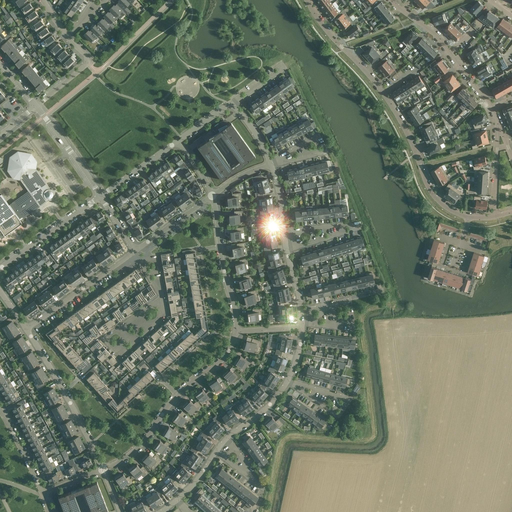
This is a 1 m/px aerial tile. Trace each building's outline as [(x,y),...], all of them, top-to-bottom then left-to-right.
[(125,0),(118,0),(119,1),(117,4),(126,13),(128,10),(126,7),(129,3),(125,0)] [(332,4),(329,0),(328,0),(321,6),(324,10),(332,4)] [(376,0),(366,0),(362,4),(366,8),(376,0)] [(435,6),(431,1),(431,0),(423,0),(419,4),(423,9),(425,6),(428,9),(435,6)] [(478,1),(470,10),(478,17),(482,12),(480,10),(483,6),(478,1)] [(26,2),(20,5),(22,8),(18,11),(22,16),(25,13),(31,9),(33,8),(29,3),(27,4),(26,2)] [(70,2),(67,6),(74,11),(75,10),(76,11),(78,8),(70,2)] [(374,8),(378,13),(385,6),(382,2),(374,8)] [(126,13),(117,4),(115,6),(113,5),(109,9),(111,11),(116,16),(117,16),(120,12),(123,15),(126,13)] [(328,14),(335,8),(332,4),(324,10),(328,14)] [(73,13),(74,11),(67,6),(63,11),(66,12),(66,13),(66,14),(67,14),(67,15),(68,14),(72,17),(74,13),(73,13)] [(378,13),(381,16),(389,10),(385,6),(378,13)] [(328,14),(331,19),(339,13),(335,8),(328,14)] [(31,9),(25,13),(27,15),(25,17),(29,22),(38,15),(35,10),(33,12),(31,9)] [(349,17),(345,12),(346,11),(345,9),(339,13),(340,16),(334,20),(338,26),(339,25),(349,17)] [(381,16),(384,20),(392,14),(389,10),(381,16)] [(111,11),(109,13),(108,12),(103,16),(105,18),(105,17),(111,23),(114,19),(115,20),(118,17),(117,16),(116,16),(111,11)] [(487,25),(494,15),(489,11),(485,16),(482,14),(478,18),(487,25)] [(395,19),(392,14),(384,20),(388,25),(395,19)] [(448,23),(444,14),(433,18),(436,25),(440,23),(441,26),(448,23)] [(499,18),(494,15),(487,25),(492,29),(499,18)] [(349,17),(339,25),(342,30),(351,23),(353,26),(359,21),(357,19),(353,21),(350,16),(349,17)] [(14,21),(10,17),(5,22),(9,25),(14,21)] [(105,17),(105,18),(103,20),(102,19),(98,23),(105,30),(108,26),(111,29),(114,26),(111,23),(105,17)] [(36,31),(37,30),(42,26),(44,25),(41,19),(38,21),(37,18),(31,22),(33,25),(32,25),(36,31)] [(502,29),(507,22),(503,19),(497,26),(502,29)] [(511,25),(507,22),(502,29),(506,33),(511,25)] [(98,23),(96,25),(95,24),(94,25),(93,24),(90,28),(91,29),(98,36),(98,35),(101,32),(102,33),(105,30),(98,23)] [(451,23),(444,30),(448,33),(455,27),(454,27),(451,23)] [(455,27),(448,33),(452,37),(458,30),(461,28),(457,24),(454,27),(455,27)] [(347,33),(351,38),(355,34),(356,35),(361,31),(357,25),(347,33)] [(41,38),(42,37),(47,34),(49,32),(46,27),(44,29),(42,26),(37,30),(38,32),(38,33),(41,38)] [(458,30),(452,37),(456,41),(462,34),(462,35),(465,32),(464,31),(461,28),(458,30)] [(91,29),(89,31),(88,30),(84,34),(86,37),(86,38),(86,39),(87,39),(88,39),(91,42),(94,38),(95,39),(98,36),(98,35),(98,36),(91,29)] [(407,46),(401,52),(404,55),(413,46),(410,43),(417,36),(417,35),(417,34),(414,31),(414,32),(413,31),(409,35),(408,34),(405,38),(406,38),(403,42),(407,46)] [(0,40),(0,41),(2,43),(4,41),(9,37),(10,35),(8,33),(7,35),(5,37),(1,32),(0,33),(0,40)] [(41,38),(40,39),(42,41),(43,41),(47,46),(55,40),(56,39),(54,36),(53,37),(51,35),(49,36),(47,34),(42,37),(41,38)] [(12,44),(14,43),(10,38),(1,46),(4,51),(5,50),(12,44)] [(427,42),(423,38),(416,45),(420,49),(427,42)] [(368,58),(376,51),(378,49),(374,45),(376,43),(374,41),(367,43),(371,47),(364,54),(368,58)] [(56,45),(54,42),(48,48),(50,50),(50,51),(54,55),(55,54),(57,52),(60,49),(62,47),(58,43),(56,45)] [(430,45),(427,42),(420,49),(424,52),(430,45)] [(5,50),(8,54),(15,48),(12,44),(5,50)] [(434,49),(430,45),(424,52),(427,56),(434,49)] [(15,48),(8,54),(12,58),(19,52),(22,50),(18,46),(15,48)] [(478,47),(467,54),(470,59),(481,53),(478,47)] [(61,61),(62,61),(64,58),(67,56),(68,54),(64,50),(62,51),(60,49),(55,54),(58,56),(57,57),(61,61)] [(368,58),(372,63),(381,55),(381,54),(384,52),(383,51),(381,52),(378,49),(376,51),(368,58)] [(438,53),(434,49),(427,56),(431,60),(438,53)] [(22,56),(19,52),(12,58),(15,62),(22,56)] [(481,53),(470,59),(473,65),(481,60),(483,62),(489,59),(487,56),(484,58),(481,53)] [(15,62),(15,63),(19,67),(20,65),(22,68),(25,65),(30,61),(31,60),(26,54),(23,57),(22,56),(15,62)] [(382,65),(379,67),(382,72),(393,63),(389,59),(390,58),(388,55),(385,58),(380,62),(382,65)] [(69,58),(67,56),(64,58),(62,61),(61,61),(67,68),(75,61),(71,56),(69,58)] [(437,63),(435,60),(430,65),(436,72),(437,71),(446,64),(443,59),(437,63)] [(393,63),(382,72),(386,76),(389,74),(391,76),(397,72),(394,70),(397,68),(393,63)] [(25,74),(32,68),(29,64),(21,70),(25,75),(26,74),(25,74)] [(450,69),(446,64),(437,71),(441,75),(450,69)] [(487,65),(477,71),(477,72),(478,75),(479,75),(481,77),(485,75),(487,78),(493,74),(487,65)] [(29,78),(36,73),(32,68),(25,74),(26,74),(29,78)] [(29,78),(32,82),(39,77),(36,73),(29,78)] [(32,82),(36,86),(36,87),(43,81),(46,79),(43,75),(40,77),(39,77),(32,82)] [(456,80),(453,75),(444,81),(447,86),(448,86),(456,80)] [(419,76),(414,79),(419,87),(420,89),(425,86),(419,76)] [(286,78),(282,81),(289,89),(294,86),(294,85),(295,84),(293,79),(290,81),(288,79),(288,78),(289,78),(288,78),(286,79),(286,78)] [(414,79),(410,81),(415,90),(416,92),(420,89),(419,87),(414,79)] [(460,84),(456,80),(448,86),(447,86),(446,87),(449,92),(460,84)] [(36,87),(36,86),(35,87),(39,91),(42,89),(43,90),(48,86),(47,84),(46,85),(43,81),(36,87)] [(279,86),(284,93),(289,89),(282,81),(279,83),(280,85),(279,86)] [(410,81),(406,84),(411,92),(415,90),(410,81)] [(510,90),(506,82),(501,85),(506,93),(510,90)] [(406,84),(401,87),(406,95),(408,97),(412,94),(411,92),(406,84)] [(279,96),(284,93),(279,86),(278,86),(277,85),(273,87),(279,96)] [(506,93),(501,85),(497,87),(501,95),(506,93)] [(275,99),(279,96),(273,87),(270,90),(271,91),(270,92),(275,99)] [(401,87),(397,90),(402,98),(404,100),(408,97),(406,95),(401,87)] [(501,95),(497,87),(492,90),(497,98),(501,95)] [(463,88),(454,97),(459,101),(460,99),(467,92),(463,88)] [(397,90),(392,93),(399,103),(404,100),(402,98),(397,90)] [(264,94),(271,104),(276,101),(275,99),(270,92),(268,93),(267,91),(264,94)] [(460,99),(459,101),(462,104),(464,103),(470,96),(467,92),(460,99)] [(452,93),(447,99),(449,101),(455,95),(452,93)] [(267,107),(271,104),(264,94),(261,96),(262,98),(260,99),(267,107)] [(464,103),(462,104),(466,108),(467,106),(468,106),(474,99),(470,96),(464,103)] [(255,101),(261,109),(262,111),(267,107),(260,99),(259,100),(258,98),(255,101)] [(467,106),(466,108),(470,112),(478,103),(474,99),(468,106),(467,106)] [(256,113),(261,109),(255,101),(251,103),(252,105),(251,106),(252,107),(249,109),(252,113),(255,111),(256,113)] [(417,105),(407,112),(411,117),(418,111),(419,111),(421,110),(417,105)] [(511,111),(511,105),(503,109),(503,110),(504,112),(505,114),(511,111)] [(418,111),(411,117),(413,121),(421,115),(419,111),(418,111)] [(421,115),(413,121),(417,125),(424,120),(426,119),(424,115),(423,114),(421,115)] [(475,129),(482,127),(480,123),(486,121),(486,120),(487,119),(485,115),(484,116),(484,115),(479,117),(478,116),(474,117),(475,119),(472,120),(475,129)] [(302,120),(307,130),(308,129),(309,131),(316,127),(314,122),(310,123),(307,118),(302,120)] [(296,122),(297,123),(303,134),(307,132),(306,130),(307,130),(302,120),(302,119),(296,122)] [(218,128),(220,131),(221,129),(227,125),(223,120),(218,124),(218,123),(214,126),(217,129),(218,128)] [(427,127),(421,130),(423,135),(436,129),(432,121),(425,124),(427,127)] [(231,123),(227,125),(221,129),(220,131),(243,164),(255,156),(231,123)] [(297,123),(292,126),(297,135),(298,134),(299,136),(303,134),(297,123)] [(297,135),(292,126),(287,129),(293,140),(297,138),(296,136),(297,135)] [(293,140),(287,129),(286,127),(281,130),(287,141),(288,140),(289,142),(293,140)] [(432,141),(439,138),(436,129),(423,135),(426,140),(431,138),(432,141)] [(479,129),(471,131),(471,134),(473,134),(474,139),(487,136),(486,130),(480,132),(479,129)] [(286,141),(287,141),(281,130),(276,133),(278,136),(283,145),(287,143),(286,141)] [(278,136),(273,138),(273,140),(271,141),(273,146),(276,145),(277,146),(278,145),(279,147),(283,145),(278,136)] [(476,145),(472,146),(473,149),(479,148),(478,145),(489,142),(487,136),(474,139),(476,145)] [(233,172),(209,139),(197,147),(221,180),(233,172)] [(445,142),(444,141),(438,144),(438,143),(427,148),(427,149),(426,150),(428,154),(429,153),(430,154),(434,152),(435,153),(439,151),(438,150),(442,148),(440,144),(445,142)] [(31,153),(18,151),(10,157),(8,170),(13,178),(20,179),(28,191),(9,205),(1,194),(0,195),(0,234),(2,233),(5,236),(22,223),(20,220),(39,206),(48,200),(49,200),(50,200),(51,199),(52,199),(53,198),(54,198),(54,197),(55,196),(55,195),(55,193),(55,192),(54,191),(54,190),(53,190),(52,189),(51,189),(50,188),(50,187),(36,168),(37,161),(31,153)] [(175,172),(176,174),(182,170),(187,167),(178,154),(173,158),(181,168),(175,172)] [(474,159),(472,159),(472,160),(473,167),(474,171),(481,169),(480,165),(487,164),(485,156),(474,159)] [(322,164),(321,164),(323,172),(332,170),(330,160),(322,162),(322,164)] [(163,165),(170,175),(174,172),(167,162),(163,165)] [(315,163),(317,174),(323,172),(321,164),(319,164),(319,162),(315,163)] [(159,168),(164,176),(166,178),(170,175),(163,165),(159,168)] [(306,177),(312,175),(310,167),(308,167),(308,165),(304,166),(306,177)] [(444,170),(441,165),(431,171),(434,176),(444,170)] [(187,167),(182,170),(191,182),(196,179),(187,167)] [(164,176),(159,168),(154,172),(159,179),(164,176)] [(295,179),(301,178),(299,170),(297,170),(296,168),(292,169),(295,179)] [(295,179),(292,169),(288,170),(289,172),(287,172),(288,174),(285,175),(286,180),(289,179),(289,181),(295,179)] [(434,176),(436,181),(447,175),(444,170),(434,176)] [(155,182),(159,179),(154,172),(149,175),(150,175),(153,180),(151,181),(155,187),(157,185),(155,182)] [(261,175),(258,176),(252,177),(254,182),(257,182),(258,187),(268,185),(268,183),(269,183),(267,178),(262,180),(261,175)] [(436,181),(439,186),(450,180),(447,175),(436,181)] [(139,183),(146,192),(150,189),(152,192),(154,190),(149,183),(147,184),(143,180),(144,180),(143,179),(139,183)] [(203,193),(197,182),(194,183),(194,185),(195,187),(194,188),(196,192),(193,193),(191,194),(194,198),(195,197),(203,193)] [(134,186),(139,193),(141,196),(146,192),(139,183),(134,186)] [(457,189),(449,183),(445,189),(448,191),(444,196),(449,199),(457,189)] [(268,186),(268,185),(258,187),(256,188),(257,192),(255,193),(256,197),(257,197),(263,195),(263,192),(271,190),(270,186),(268,186)] [(135,196),(139,193),(134,186),(130,189),(135,196)] [(179,194),(181,196),(187,205),(192,201),(189,197),(191,195),(186,187),(184,189),(185,190),(179,194)] [(125,192),(122,194),(125,198),(128,196),(131,199),(135,196),(130,189),(125,192)] [(449,199),(454,203),(458,198),(461,200),(465,195),(457,189),(449,199)] [(241,199),(241,192),(232,194),(232,197),(227,198),(228,198),(228,200),(227,200),(227,207),(234,206),(234,205),(238,205),(238,199),(241,199)] [(125,198),(122,194),(114,199),(119,207),(124,204),(122,200),(125,198)] [(262,205),(272,203),(272,202),(273,201),(272,197),(264,199),(263,195),(257,197),(258,200),(261,199),(262,205)] [(187,205),(181,196),(176,200),(175,199),(173,201),(177,206),(179,204),(182,208),(187,205)] [(474,200),(476,200),(476,208),(487,209),(488,201),(481,200),(481,197),(474,196),(474,200)] [(177,206),(173,201),(172,201),(171,200),(165,204),(166,207),(172,215),(177,212),(174,208),(177,206)] [(260,211),(260,214),(266,214),(266,210),(274,209),(273,205),(272,205),(272,203),(262,205),(263,211),(260,211)] [(157,209),(162,216),(164,215),(167,219),(172,215),(166,207),(161,210),(161,209),(160,210),(158,208),(157,209)] [(152,217),(158,226),(163,222),(160,218),(162,216),(157,209),(154,211),(156,214),(152,217)] [(298,222),(302,221),(301,211),(301,209),(295,209),(295,213),(292,213),(293,219),(296,218),(296,220),(298,220),(298,222)] [(242,216),(242,210),(234,211),(234,214),(229,215),(230,215),(230,217),(228,217),(229,224),(235,224),(235,223),(239,222),(239,223),(240,223),(239,217),(242,216)] [(105,218),(100,211),(93,216),(92,216),(95,221),(99,219),(100,221),(105,218)] [(129,212),(124,215),(131,226),(131,225),(137,222),(135,219),(134,220),(129,212)] [(266,214),(260,214),(261,217),(264,217),(264,223),(274,222),(274,220),(275,220),(275,216),(267,217),(266,214)] [(153,229),(158,226),(152,217),(147,221),(146,220),(144,222),(147,227),(150,225),(153,229)] [(90,218),(85,221),(90,228),(95,225),(90,218)] [(90,228),(85,221),(81,224),(86,232),(90,228)] [(262,233),(268,232),(268,229),(276,228),(276,224),(274,224),(274,222),(264,223),(261,223),(261,229),(262,233)] [(86,232),(81,224),(76,228),(81,235),(83,237),(88,234),(86,232)] [(144,236),(137,225),(132,228),(139,239),(144,236)] [(116,237),(110,226),(105,230),(110,237),(112,240),(116,237)] [(243,233),(243,227),(235,227),(235,231),(230,231),(230,232),(231,232),(231,234),(229,234),(230,241),(237,240),(236,239),(241,239),(241,233),(243,233)] [(76,228),(72,231),(77,238),(81,235),(76,228)] [(77,238),(72,231),(67,234),(73,241),(77,238)] [(268,232),(262,233),(262,236),(263,242),(266,242),(266,241),(276,240),(276,238),(277,238),(276,234),(268,235),(268,232)] [(67,234),(63,237),(68,244),(70,246),(70,247),(75,244),(73,241),(67,234)] [(357,239),(356,240),(359,250),(364,248),(361,236),(356,238),(357,239)] [(68,244),(63,237),(59,240),(64,247),(65,249),(70,246),(68,244)] [(359,250),(356,240),(354,240),(353,239),(350,240),(353,252),(359,250)] [(59,240),(54,243),(61,253),(66,250),(65,249),(64,247),(59,240)] [(264,248),(264,251),(270,250),(270,247),(278,246),(277,242),(276,242),(276,240),(266,241),(266,242),(267,247),(264,248)] [(348,254),(353,252),(350,240),(346,241),(346,243),(345,243),(348,254)] [(445,243),(439,241),(434,240),(433,245),(443,248),(445,243)] [(124,250),(120,242),(115,245),(117,249),(114,251),(116,255),(124,250)] [(245,248),(244,242),(236,244),(237,247),(232,248),(233,248),(233,250),(231,251),(233,257),(239,256),(239,255),(243,254),(243,255),(244,255),(243,249),(245,248)] [(339,243),(342,255),(348,254),(345,243),(343,244),(343,242),(339,243)] [(61,253),(54,243),(50,247),(54,253),(52,254),(56,260),(58,258),(57,256),(61,253)] [(342,255),(339,243),(335,244),(335,246),(334,247),(336,255),(337,257),(342,255)] [(328,247),(331,257),(336,255),(334,247),(332,247),(332,245),(328,247)] [(433,245),(431,250),(442,253),(443,248),(433,245)] [(107,249),(102,253),(108,261),(113,258),(110,254),(113,252),(109,247),(106,248),(107,249)] [(325,258),(331,257),(328,247),(324,248),(324,250),(323,250),(325,258)] [(186,259),(196,257),(195,252),(192,252),(192,249),(182,251),(183,254),(185,253),(186,259)] [(321,249),(317,250),(320,260),(320,261),(326,260),(325,258),(323,250),(321,251),(321,249)] [(270,250),(264,251),(265,255),(268,254),(269,260),(279,258),(279,256),(280,256),(279,252),(271,254),(270,250)] [(315,262),(320,260),(317,250),(313,251),(313,253),(312,254),(315,262)] [(431,250),(429,254),(440,258),(442,253),(431,250)] [(39,254),(44,262),(46,264),(50,261),(51,262),(53,260),(49,254),(47,256),(44,251),(39,254)] [(309,264),(315,262),(312,254),(310,254),(310,252),(306,253),(309,264)] [(485,256),(480,254),(474,252),(472,257),(483,261),(485,256)] [(108,261),(102,253),(97,256),(97,255),(94,257),(98,262),(100,261),(103,265),(108,261)] [(163,268),(174,267),(173,263),(169,264),(168,256),(172,255),(172,253),(161,254),(162,262),(166,261),(166,264),(162,265),(163,268)] [(309,264),(306,253),(302,255),(303,257),(301,257),(301,259),(298,260),(300,265),(303,264),(304,267),(310,265),(309,264)] [(39,254),(35,257),(40,265),(44,262),(39,254)] [(428,259),(438,263),(440,258),(429,254),(428,259)] [(92,260),(87,263),(94,272),(98,268),(96,264),(98,262),(94,257),(93,255),(90,257),(92,260)] [(35,257),(30,261),(37,270),(42,267),(40,265),(35,257)] [(471,262),(481,266),(483,261),(472,257),(471,262)] [(248,264),(247,258),(239,260),(240,263),(235,264),(235,265),(236,264),(236,267),(235,267),(236,274),(243,272),(242,271),(246,270),(247,271),(247,270),(246,264),(248,264)] [(279,258),(269,260),(271,266),(268,266),(269,270),(275,268),(274,265),(282,263),(281,259),(280,259),(279,258)] [(26,264),(31,271),(32,273),(37,270),(30,261),(26,264)] [(469,267),(480,271),(481,266),(471,262),(469,267)] [(94,272),(87,263),(83,267),(81,264),(78,266),(79,268),(83,273),(86,271),(89,275),(94,272)] [(27,274),(31,271),(26,264),(21,267),(27,274)] [(428,266),(426,272),(430,273),(428,278),(433,279),(437,268),(432,266),(432,267),(428,266)] [(21,267),(17,270),(22,277),(27,274),(21,267)] [(165,282),(172,281),(170,271),(175,270),(174,267),(163,268),(164,272),(168,272),(168,275),(164,275),(165,282)] [(468,272),(478,276),(480,271),(469,267),(468,272)] [(77,270),(73,274),(79,282),(84,279),(81,275),(83,273),(79,268),(77,270)] [(276,272),(275,268),(269,270),(270,274),(273,273),(274,278),(284,275),(284,274),(285,273),(283,269),(276,272)] [(437,268),(433,279),(438,280),(442,270),(437,268)] [(135,269),(131,272),(136,280),(141,277),(142,278),(144,276),(141,271),(138,273),(135,269)] [(17,270),(13,273),(18,280),(20,283),(24,280),(22,277),(17,270)] [(442,270),(438,280),(443,282),(446,271),(442,270)] [(79,282),(73,274),(71,271),(64,277),(65,278),(69,283),(71,282),(74,286),(79,282)] [(446,271),(443,282),(448,284),(451,273),(446,271)] [(126,275),(132,283),(136,280),(131,272),(126,275)] [(366,276),(369,286),(372,285),(372,284),(374,283),(372,272),(365,274),(366,276)] [(13,273),(8,276),(13,284),(18,280),(13,273)] [(252,279),(250,273),(243,276),(244,279),(239,280),(239,281),(240,280),(241,283),(239,283),(241,290),(247,288),(247,287),(251,285),(251,286),(250,280),(252,279)] [(451,273),(448,284),(453,285),(456,275),(451,273)] [(122,279),(128,286),(132,283),(126,275),(122,279)] [(285,277),(284,275),(274,278),(271,279),(273,285),(274,288),(280,286),(279,283),(287,280),(286,276),(285,277)] [(456,275),(453,285),(458,287),(461,276),(456,275)] [(15,286),(13,284),(8,276),(4,280),(6,283),(3,285),(9,292),(12,290),(11,289),(15,286)] [(462,288),(462,289),(466,277),(466,278),(461,276),(458,287),(462,288)] [(467,290),(471,279),(466,277),(462,289),(467,290)] [(63,281),(58,284),(64,293),(69,289),(66,285),(69,283),(65,278),(62,280),(63,281)] [(128,286),(122,279),(118,282),(123,290),(125,292),(129,289),(128,286)] [(172,281),(165,282),(167,289),(171,289),(171,292),(167,292),(168,296),(179,294),(178,291),(174,291),(172,281)] [(123,290),(118,282),(113,285),(119,293),(123,290)] [(322,286),(324,297),(328,296),(328,294),(329,294),(327,285),(327,283),(321,284),(321,286),(322,286)] [(64,293),(58,284),(53,288),(51,284),(49,286),(54,294),(56,292),(59,296),(64,293)] [(119,293),(113,285),(109,288),(114,296),(119,293)] [(156,295),(150,285),(147,287),(150,291),(144,295),(141,292),(138,294),(144,303),(147,301),(145,297),(148,296),(150,299),(156,295)] [(41,292),(43,295),(50,303),(55,300),(52,296),(54,294),(49,286),(41,292)] [(278,290),(279,296),(289,293),(289,292),(290,292),(289,287),(281,289),(280,286),(274,288),(275,291),(278,290)] [(114,296),(109,288),(104,291),(110,299),(112,302),(116,299),(114,296)] [(312,298),(318,297),(316,288),(310,289),(311,291),(307,292),(307,291),(308,297),(312,296),(313,298),(312,298)] [(257,295),(255,289),(248,292),(249,295),(244,296),(244,297),(245,296),(246,299),(244,299),(246,306),(252,304),(252,303),(256,302),(256,301),(260,300),(258,295),(257,295)] [(110,299),(104,291),(100,294),(106,302),(110,299)] [(278,305),(284,304),(284,301),(292,299),(291,295),(290,295),(289,293),(279,296),(276,296),(277,302),(278,305)] [(106,302),(100,294),(96,297),(101,305),(106,302)] [(144,303),(138,294),(135,296),(137,300),(131,304),(128,300),(126,302),(129,306),(133,311),(139,307),(136,304),(139,302),(141,305),(144,303)] [(179,294),(168,296),(168,300),(173,299),(173,302),(169,303),(170,310),(181,308),(181,306),(176,306),(175,299),(180,298),(179,294)] [(45,307),(50,303),(43,295),(39,298),(38,297),(36,299),(39,304),(42,303),(45,307)] [(103,308),(101,305),(96,297),(91,301),(97,308),(98,311),(103,308)] [(34,302),(29,305),(35,314),(40,310),(37,306),(39,304),(36,299),(33,301),(34,302)] [(97,308),(91,301),(87,304),(93,312),(97,308)] [(30,317),(35,314),(29,305),(28,304),(23,307),(22,307),(20,308),(25,315),(27,313),(30,317)] [(93,312),(87,304),(82,307),(88,315),(93,312)] [(285,307),(284,304),(278,305),(278,308),(281,308),(282,314),(292,313),(292,311),(293,311),(293,307),(285,307)] [(118,308),(115,310),(121,319),(125,317),(122,314),(125,312),(127,315),(133,311),(129,306),(121,312),(118,308)] [(88,315),(82,307),(78,310),(84,318),(88,315)] [(181,308),(170,310),(171,317),(175,317),(175,319),(172,322),(169,319),(166,322),(174,330),(177,328),(174,324),(179,320),(177,312),(182,311),(181,308)] [(260,314),(260,308),(252,309),(253,312),(248,313),(249,313),(249,315),(247,316),(247,322),(254,322),(254,320),(258,320),(258,321),(259,320),(258,314),(260,314)] [(84,318),(78,310),(74,313),(79,321),(84,318)] [(118,322),(121,319),(115,310),(112,312),(114,316),(108,321),(106,317),(103,318),(106,322),(110,328),(116,323),(113,320),(116,318),(118,322)] [(79,321),(74,313),(69,316),(75,324),(79,321)] [(292,314),(292,313),(282,314),(282,319),(279,320),(280,323),(286,322),(286,319),(294,319),(293,314),(292,314)] [(75,324),(69,316),(65,319),(68,324),(68,325),(70,328),(75,324)] [(200,317),(202,328),(208,330),(206,316),(200,317)] [(65,319),(57,325),(60,330),(68,325),(68,324),(65,319)] [(6,332),(15,327),(12,321),(8,324),(6,322),(0,325),(0,327),(1,329),(3,327),(6,332)] [(95,324),(93,326),(92,327),(99,336),(102,334),(99,330),(102,328),(104,332),(110,328),(106,322),(98,328),(95,324)] [(174,330),(166,322),(163,324),(166,328),(164,330),(161,327),(156,331),(160,336),(168,329),(171,333),(174,330)] [(60,330),(57,325),(46,333),(55,334),(60,330)] [(15,327),(6,332),(10,337),(7,339),(9,342),(11,340),(16,337),(14,334),(19,332),(15,327)] [(95,338),(99,336),(92,327),(91,328),(89,329),(92,333),(85,337),(83,333),(79,336),(86,345),(93,340),(91,337),(93,335),(95,338)] [(208,330),(202,328),(194,335),(198,339),(208,330)] [(148,338),(145,341),(153,349),(156,347),(153,343),(158,338),(161,342),(163,340),(160,336),(156,331),(151,336),(153,339),(151,341),(148,338)] [(187,336),(194,343),(198,339),(194,335),(191,332),(187,336)] [(55,334),(46,333),(55,343),(59,339),(61,337),(58,334),(56,336),(55,334)] [(282,338),(281,343),(291,345),(291,344),(292,344),(293,340),(285,338),(285,335),(279,334),(279,337),(282,338)] [(320,346),(320,344),(321,335),(314,334),(314,335),(315,335),(315,337),(311,336),(310,342),(311,342),(311,341),(314,342),(313,346),(320,346)] [(187,336),(183,339),(190,347),(194,343),(187,336)] [(13,342),(16,347),(25,342),(22,337),(18,339),(16,337),(11,340),(12,343),(13,342)] [(186,350),(190,347),(183,339),(181,337),(177,341),(179,343),(186,350)] [(261,341),(252,338),(251,341),(246,340),(247,341),(246,343),(245,342),(243,349),(249,351),(249,349),(253,351),(254,351),(257,352),(261,341)] [(59,339),(55,343),(61,351),(66,347),(66,346),(59,339)] [(93,345),(90,348),(92,351),(96,348),(98,350),(100,353),(97,356),(99,359),(108,351),(105,348),(102,351),(100,349),(103,346),(98,341),(93,345)] [(153,349),(145,341),(143,343),(145,346),(143,349),(140,346),(135,350),(139,355),(147,348),(150,352),(153,349)] [(25,342),(16,347),(19,352),(17,354),(19,357),(20,356),(20,355),(26,352),(24,349),(28,347),(25,342)] [(179,343),(175,347),(182,354),(186,350),(179,343)] [(275,351),(282,353),(282,350),(291,352),(291,347),(290,347),(291,345),(281,343),(279,349),(276,349),(275,351)] [(61,351),(65,355),(72,348),(69,344),(66,346),(66,347),(61,351)] [(182,354),(175,347),(171,350),(178,357),(182,354)] [(72,348),(65,355),(69,359),(76,352),(72,348)] [(127,357),(124,360),(132,368),(135,366),(132,362),(138,357),(141,360),(143,359),(139,355),(135,350),(130,355),(132,358),(130,360),(127,357)] [(178,357),(171,350),(167,354),(174,361),(178,357)] [(110,354),(108,351),(99,359),(102,361),(105,358),(112,366),(113,365),(117,362),(112,356),(109,359),(107,357),(110,354)] [(278,355),(275,361),(285,365),(286,363),(287,364),(288,360),(281,356),(282,353),(275,351),(275,354),(278,355)] [(23,358),(26,363),(35,357),(32,352),(27,355),(26,352),(20,355),(20,356),(22,358),(23,358)] [(76,352),(69,359),(72,363),(80,356),(76,352)] [(170,365),(174,361),(167,354),(165,352),(161,355),(163,358),(170,365)] [(253,359),(246,355),(244,358),(240,356),(241,356),(239,358),(238,357),(234,363),(240,367),(240,366),(244,368),(244,369),(247,363),(250,365),(253,359)] [(80,356),(72,363),(76,367),(83,360),(80,356)] [(35,357),(26,363),(29,368),(28,368),(30,371),(35,368),(34,365),(38,362),(35,357)] [(166,368),(170,365),(163,358),(159,361),(166,368)] [(83,360),(76,367),(80,371),(82,369),(84,372),(85,373),(92,366),(85,359),(83,360)] [(132,368),(124,360),(122,362),(124,365),(122,368),(119,364),(116,368),(113,365),(112,366),(109,369),(113,374),(114,376),(115,376),(118,373),(118,374),(126,367),(129,371),(132,368)] [(155,365),(152,367),(156,371),(158,369),(161,372),(166,368),(159,361),(155,365)] [(285,365),(275,361),(273,366),(270,365),(269,368),(274,371),(276,368),(284,371),(285,367),(284,366),(285,365)] [(305,376),(311,377),(314,368),(313,368),(314,366),(309,365),(309,367),(308,367),(307,369),(304,368),(304,367),(303,372),(306,373),(306,376),(305,375),(305,376)] [(35,368),(30,371),(31,374),(32,373),(35,378),(44,373),(41,367),(37,370),(35,368)] [(90,383),(98,376),(99,375),(92,367),(86,374),(88,377),(87,378),(90,383)] [(274,371),(269,368),(268,370),(270,372),(267,377),(276,383),(277,381),(277,382),(280,378),(273,374),(274,371)] [(316,380),(319,370),(314,368),(311,377),(313,378),(313,379),(316,380)] [(142,372),(144,375),(151,382),(155,378),(148,371),(146,369),(142,372)] [(227,370),(222,375),(227,379),(228,379),(231,382),(232,381),(234,383),(237,380),(238,381),(242,376),(236,370),(233,372),(230,369),(230,370),(229,371),(227,370)] [(322,380),(325,372),(319,370),(316,380),(320,381),(321,380),(322,380)] [(47,378),(44,373),(35,378),(38,383),(36,385),(38,388),(45,384),(43,380),(47,378)] [(333,383),(336,375),(330,373),(327,383),(331,384),(331,383),(333,383)] [(151,382),(144,375),(140,378),(147,386),(151,382)] [(261,380),(259,383),(264,386),(266,384),(273,388),(276,385),(275,384),(276,383),(267,377),(264,375),(261,380)] [(94,387),(101,380),(98,376),(90,383),(94,387)] [(341,376),(338,386),(342,387),(342,386),(344,387),(345,383),(349,384),(350,379),(351,379),(341,376)] [(0,382),(0,387),(0,388),(11,382),(8,377),(5,379),(0,382)] [(140,378),(136,382),(143,389),(147,386),(140,378)] [(220,383),(217,379),(217,380),(215,381),(214,380),(208,383),(212,389),(213,388),(216,392),(215,392),(220,389),(222,391),(227,388),(223,381),(220,383)] [(98,391),(105,384),(101,380),(94,387),(98,391)] [(0,388),(3,393),(13,387),(11,382),(0,388)] [(136,382),(132,386),(139,393),(143,389),(136,382)] [(260,387),(256,391),(263,398),(264,397),(265,398),(268,395),(262,389),(264,386),(259,383),(258,385),(260,387)] [(105,384),(98,391),(101,395),(106,391),(109,388),(105,384)] [(135,396),(139,393),(132,386),(128,389),(130,392),(135,396)] [(16,391),(13,387),(3,393),(6,398),(16,391)] [(40,392),(44,400),(56,394),(53,388),(49,391),(47,388),(40,392)] [(206,393),(202,389),(203,390),(201,391),(200,390),(194,394),(199,399),(200,399),(202,402),(202,403),(207,399),(208,401),(213,397),(208,391),(206,393)] [(21,399),(19,396),(16,391),(6,398),(9,403),(10,402),(9,402),(14,399),(16,402),(21,399)] [(108,402),(112,398),(106,391),(101,395),(108,402)] [(249,393),(247,395),(251,400),(254,398),(260,403),(263,400),(262,400),(263,398),(256,391),(252,396),(249,393)] [(130,392),(123,399),(127,403),(135,396),(130,392)] [(59,399),(56,394),(44,400),(47,405),(49,404),(50,407),(56,404),(55,401),(59,399)] [(251,400),(247,395),(245,397),(247,400),(242,403),(248,412),(250,411),(254,409),(249,402),(251,400)] [(291,409),(292,408),(297,400),(292,396),(292,397),(291,399),(288,396),(285,401),(288,403),(286,406),(291,409)] [(117,412),(118,404),(112,398),(108,402),(117,412)] [(127,403),(123,399),(118,404),(117,412),(127,403)] [(13,409),(15,414),(23,410),(26,408),(24,404),(26,403),(24,400),(17,403),(18,406),(13,409),(13,408),(13,409)] [(193,404),(190,400),(189,400),(190,401),(189,403),(187,401),(182,406),(187,411),(188,410),(191,413),(191,414),(195,409),(197,411),(201,407),(196,401),(193,404)] [(292,408),(297,411),(303,402),(299,400),(299,401),(297,400),(292,408)] [(303,402),(297,411),(301,414),(307,406),(305,405),(306,404),(303,402)] [(248,412),(242,403),(237,407),(235,404),(233,405),(236,411),(239,409),(244,416),(247,413),(248,412)] [(57,406),(56,404),(50,407),(51,408),(50,409),(54,416),(56,414),(55,414),(65,409),(62,404),(57,406)] [(230,407),(225,411),(227,413),(233,422),(234,421),(235,422),(239,419),(234,412),(236,411),(233,405),(230,407)] [(307,406),(301,414),(306,417),(312,409),(309,406),(308,407),(307,406)] [(59,423),(65,420),(63,417),(68,415),(65,409),(55,414),(56,414),(58,420),(57,420),(59,423)] [(312,409),(306,417),(311,421),(316,413),(314,412),(315,411),(312,409)] [(18,419),(26,415),(23,410),(15,414),(18,419)] [(191,418),(182,411),(180,414),(178,413),(179,413),(178,415),(176,414),(172,420),(177,424),(178,423),(181,425),(181,426),(185,421),(187,422),(191,418)] [(233,422),(227,413),(222,417),(221,414),(217,417),(221,422),(224,419),(229,426),(232,423),(233,422)] [(311,421),(315,424),(321,415),(318,413),(317,414),(316,413),(311,421)] [(20,423),(28,419),(26,415),(18,419),(20,423)] [(221,422),(217,417),(216,415),(213,418),(214,420),(210,424),(219,433),(221,432),(221,433),(224,430),(218,424),(221,422)] [(325,417),(321,415),(315,424),(314,425),(319,429),(320,427),(324,430),(323,429),(326,425),(323,423),(326,420),(324,418),(325,417)] [(275,421),(272,417),(272,418),(271,420),(269,418),(264,423),(268,428),(269,427),(272,430),(272,431),(277,427),(278,428),(283,424),(278,419),(275,421)] [(23,428),(31,424),(28,419),(20,423),(23,428)] [(66,423),(65,420),(59,423),(60,426),(61,425),(64,430),(73,426),(71,420),(66,423)] [(33,423),(31,424),(23,428),(25,433),(33,429),(35,428),(33,423)] [(206,428),(203,432),(208,436),(210,433),(216,438),(219,435),(218,435),(219,433),(210,424),(206,428)] [(76,431),(73,426),(64,430),(66,436),(64,437),(65,440),(67,439),(73,436),(72,433),(76,431)] [(166,428),(163,434),(169,437),(169,436),(173,439),(176,434),(179,436),(180,434),(186,438),(189,434),(182,431),(175,426),(173,429),(169,426),(169,427),(168,429),(166,428)] [(36,434),(33,429),(25,433),(28,438),(36,434)] [(208,436),(203,432),(200,435),(203,437),(200,442),(208,447),(209,446),(210,447),(212,443),(206,439),(208,436)] [(38,439),(36,434),(28,438),(30,443),(38,439)] [(246,447),(254,441),(250,436),(249,438),(247,435),(247,434),(242,437),(245,441),(243,442),(242,441),(246,447)] [(74,439),(73,436),(67,439),(68,442),(69,441),(72,447),(81,442),(79,436),(74,439)] [(38,439),(30,443),(33,447),(41,443),(43,442),(41,437),(38,439)] [(164,444),(160,440),(160,441),(159,443),(157,442),(153,447),(158,451),(159,450),(163,453),(162,453),(163,454),(166,449),(169,451),(173,446),(166,441),(164,444)] [(248,452),(257,446),(254,441),(246,447),(247,448),(246,449),(248,452)] [(84,447),(81,442),(72,447),(75,452),(74,452),(75,455),(81,452),(80,449),(84,447)] [(208,447),(200,442),(196,447),(194,445),(192,448),(197,451),(199,448),(206,453),(208,449),(207,449),(208,447)] [(41,443),(33,447),(35,452),(43,448),(41,443)] [(260,451),(257,446),(248,452),(251,455),(252,455),(253,456),(260,451)] [(43,448),(35,452),(38,457),(46,453),(43,448)] [(196,454),(197,451),(192,448),(190,450),(193,452),(190,457),(199,463),(199,462),(200,462),(203,459),(196,454)] [(264,455),(260,451),(253,456),(254,458),(253,458),(255,461),(264,455)] [(46,453),(38,457),(40,462),(48,458),(46,453)] [(153,457),(149,453),(150,454),(148,456),(147,454),(142,459),(147,464),(147,463),(151,466),(150,466),(150,467),(151,466),(153,469),(162,460),(155,454),(153,457)] [(79,462),(82,468),(92,464),(88,455),(83,457),(85,460),(81,462),(81,461),(79,462)] [(198,464),(199,463),(190,457),(187,455),(184,460),(182,463),(187,466),(189,464),(196,468),(198,465),(198,464)] [(267,460),(264,455),(255,461),(257,465),(258,464),(259,466),(267,460)] [(51,456),(48,458),(40,462),(43,467),(51,463),(53,461),(51,456)] [(76,457),(73,459),(75,464),(78,470),(82,468),(79,462),(76,457)] [(62,464),(59,465),(61,470),(62,471),(64,476),(67,475),(75,471),(78,470),(75,464),(73,459),(69,460),(68,461),(71,467),(65,470),(64,469),(62,464)] [(43,467),(45,472),(56,466),(53,461),(51,463),(43,467)] [(179,471),(187,478),(188,477),(188,478),(191,474),(185,469),(187,466),(182,463),(180,465),(183,467),(179,471)] [(140,468),(137,464),(136,465),(137,465),(135,467),(134,465),(129,470),(133,475),(134,474),(137,477),(136,477),(137,478),(141,474),(144,477),(148,473),(143,466),(140,468)] [(215,477),(219,481),(226,472),(221,468),(221,469),(220,471),(217,468),(214,473),(214,472),(217,474),(215,477)] [(179,471),(177,469),(173,474),(170,476),(175,480),(177,478),(183,483),(186,480),(185,479),(187,478),(179,471)] [(58,471),(58,473),(53,475),(51,472),(46,474),(50,482),(64,476),(62,471),(61,470),(58,471)] [(219,481),(224,485),(231,476),(229,475),(230,474),(227,471),(226,472),(219,481)] [(126,478),(123,473),(123,474),(121,476),(120,474),(114,478),(118,483),(119,483),(121,486),(121,487),(126,484),(128,486),(133,482),(129,476),(126,478)] [(173,483),(175,480),(170,476),(168,478),(170,480),(166,484),(173,492),(174,491),(175,492),(178,489),(173,483)] [(231,476),(224,485),(228,488),(230,487),(236,478),(233,476),(232,477),(231,476)] [(230,487),(234,490),(240,483),(238,482),(239,481),(236,478),(230,487)] [(108,511),(97,481),(84,486),(93,511),(108,511)] [(240,483),(234,490),(238,494),(245,485),(242,483),(241,484),(240,483)] [(171,493),(173,492),(166,484),(161,488),(159,486),(157,487),(161,492),(164,490),(169,497),(172,494),(171,493)] [(245,485),(238,494),(243,497),(249,490),(247,489),(248,488),(245,485)] [(161,492),(157,487),(155,489),(150,492),(152,495),(157,504),(159,503),(159,504),(163,501),(158,494),(161,492)] [(202,488),(201,489),(200,488),(194,495),(195,496),(193,498),(196,500),(195,501),(200,505),(206,498),(201,494),(204,492),(201,489),(202,488)] [(249,490),(243,497),(247,501),(254,492),(251,490),(250,491),(249,490)] [(64,511),(79,511),(71,491),(58,496),(64,511)] [(257,495),(254,492),(247,501),(245,504),(250,507),(258,497),(256,496),(257,495)] [(142,497),(145,503),(148,501),(153,508),(156,505),(157,504),(152,495),(147,498),(145,496),(142,497)] [(143,504),(145,503),(142,497),(140,499),(141,501),(136,504),(139,511),(145,511),(146,511),(143,504)] [(200,505),(204,508),(204,509),(210,502),(206,498),(200,505)] [(207,511),(208,511),(214,506),(216,504),(211,500),(210,502),(204,509),(204,508),(203,509),(206,511),(207,511)] [(139,511),(136,504),(135,501),(126,505),(129,511),(132,510),(133,511),(139,511)]
